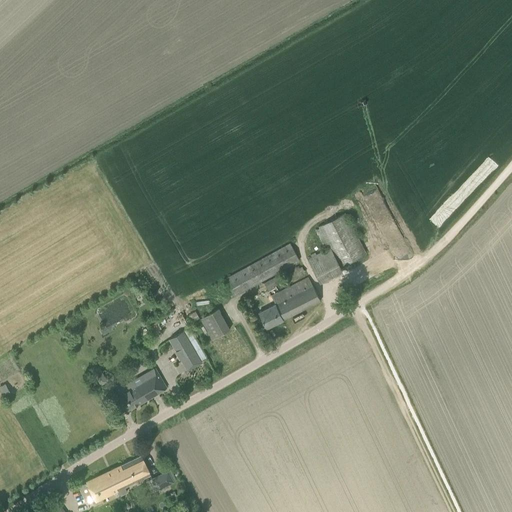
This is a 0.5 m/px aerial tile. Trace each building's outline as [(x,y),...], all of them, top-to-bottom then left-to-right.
[(314,229),(325,249),(329,247),(340,267),(365,253),(344,213),(314,229)] [(224,279),(234,296),(299,260),(289,243),(224,279)] [(329,247),(325,249),(307,259),(320,282),(342,271),(340,267),(329,247)] [(275,288),(273,285),(281,281),(278,275),(264,283),(268,291),(275,288)] [(270,296),(275,304),(258,312),(266,328),(320,301),(308,276),(270,296)] [(217,307),(199,317),(210,338),(229,328),(217,307)] [(183,329),(169,337),(181,359),(195,351),(183,329)] [(117,396),(126,411),(166,388),(155,368),(124,385),(121,381),(114,386),(119,395),(117,396)] [(5,384),(0,386),(0,389),(3,396),(5,398),(11,395),(5,384)] [(78,485),(87,504),(117,489),(120,495),(127,491),(124,486),(150,474),(141,455),(78,485)] [(158,488),(173,481),(167,470),(153,477),(158,488)]
